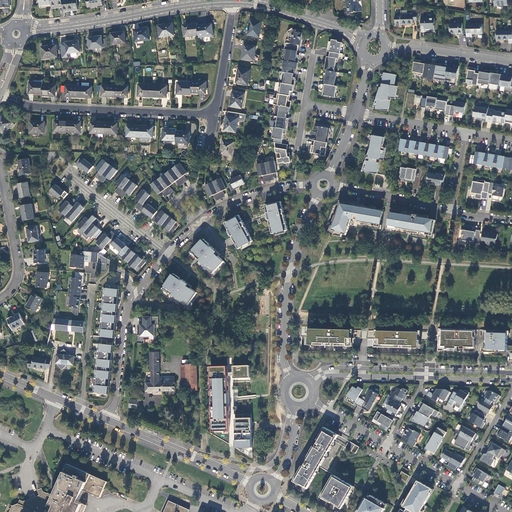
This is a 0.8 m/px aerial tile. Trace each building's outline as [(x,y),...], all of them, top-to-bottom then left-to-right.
[(0,0),(0,8),(9,8),(9,0),(0,0)] [(62,0),(50,0),(52,5),(52,8),(63,7),(62,0)] [(78,10),(76,0),(62,0),(63,7),(64,12),(78,10)] [(346,0),(349,14),(362,12),(361,7),(358,7),(357,2),(359,2),(359,0),(346,0)] [(400,15),(395,15),(395,25),(414,25),(414,21),(417,21),(417,13),(413,13),(413,15),(407,15),(407,11),(401,11),(401,15),(400,15)] [(435,19),(421,19),(421,32),(429,32),(429,31),(430,31),(431,32),(435,32),(435,19)] [(248,35),(259,37),(262,21),(251,20),(248,35)] [(470,23),(466,23),(467,37),(472,37),(472,35),(483,34),(482,25),(470,25),(470,23)] [(173,24),(158,26),(160,38),(174,36),(173,24)] [(197,24),(183,25),(184,37),(199,35),(197,26),(197,24)] [(212,24),(197,26),(199,35),(199,38),(213,36),(212,24)] [(462,24),(450,24),(450,34),(463,34),(462,24)] [(508,31),(496,31),(496,40),(509,40),(509,36),(511,35),(511,27),(508,28),(508,31)] [(150,40),(149,28),(134,30),(136,42),(150,40)] [(284,49),(297,51),(298,46),(298,45),(301,45),(302,39),(301,39),(302,33),(298,32),(299,30),(293,29),(292,28),(287,31),(289,33),(288,38),(291,39),(290,43),(287,43),(285,44),(284,49)] [(125,32),(111,34),(113,44),(126,43),(125,32)] [(103,47),(101,36),(88,38),(90,49),(103,47)] [(337,40),(331,39),(331,42),(328,41),(327,48),(330,49),(329,52),(330,52),(329,57),(336,58),(342,59),(343,53),(340,53),(342,42),(337,41),(337,40)] [(79,41),(61,44),(63,59),(68,58),(67,54),(80,52),(79,41)] [(58,56),(56,45),(42,48),(43,59),(58,56)] [(242,59),(254,61),(256,47),(245,45),(242,59)] [(284,60),(298,63),(299,57),(296,57),(297,51),(284,49),(283,54),(285,55),(284,60)] [(334,71),(336,58),(329,57),(328,62),(326,61),(324,70),(334,71)] [(421,60),(414,59),(412,74),(423,76),(425,64),(420,63),(421,60)] [(285,72),(293,73),(294,68),(297,69),(298,63),(284,60),(282,71),(285,72)] [(425,63),(425,64),(423,76),(423,77),(434,79),(437,63),(431,62),(431,64),(425,63)] [(437,63),(434,79),(445,80),(447,67),(442,66),(443,64),(437,63)] [(447,67),(445,80),(450,81),(449,84),(456,85),(456,82),(459,66),(454,65),(454,68),(447,67)] [(475,68),(469,67),(466,83),(468,83),(468,84),(477,85),(477,83),(479,71),(475,71),(475,68)] [(236,83),(248,85),(250,70),(239,68),(236,83)] [(479,71),(477,83),(489,85),(489,83),(491,70),(485,69),(485,72),(479,71)] [(337,72),(334,71),(324,70),(323,76),(326,76),(324,84),(334,85),(337,72)] [(500,85),(502,74),(497,74),(497,71),(491,70),(489,83),(500,85)] [(282,83),(294,85),(295,79),(292,78),(293,73),(285,72),(284,76),(282,83)] [(396,74),(384,72),(382,87),(380,87),(377,98),(378,98),(376,109),(388,111),(390,98),(393,98),(396,74)] [(500,86),(511,88),(511,80),(511,73),(507,72),(507,75),(502,74),(500,85),(500,86)] [(29,93),(42,94),(43,85),(43,83),(41,83),(41,80),(33,80),(33,83),(30,82),(29,93)] [(206,94),(207,82),(192,82),(192,83),(192,93),(206,94)] [(192,93),(192,83),(177,83),(177,94),(192,95),(192,93)] [(277,93),(289,96),(290,91),(293,91),(294,85),(282,83),(281,83),(280,87),(278,87),(277,93)] [(334,85),(324,84),(324,89),(322,88),(322,93),(324,93),(324,96),(330,97),(330,96),(335,97),(337,86),(334,85)] [(56,96),(56,85),(43,85),(42,94),(42,96),(56,96)] [(138,96),(152,97),(153,85),(139,85),(138,96)] [(167,98),(168,86),(153,85),(152,97),(167,98)] [(79,97),(79,87),(66,86),(66,97),(79,97)] [(115,97),(115,86),(103,86),(102,97),(115,97)] [(128,98),(128,87),(115,86),(115,97),(128,98)] [(92,98),(92,87),(79,87),(79,97),(92,98)] [(230,106),(242,108),(244,94),(233,92),(230,106)] [(276,105),(290,107),(291,101),(289,100),(289,96),(277,93),(276,98),(274,98),(273,104),(276,105)] [(423,95),(409,93),(406,108),(412,109),(413,101),(422,103),(423,98),(423,95)] [(427,99),(423,98),(422,103),(421,107),(426,108),(426,106),(436,107),(437,98),(427,96),(427,99)] [(447,99),(437,98),(436,107),(435,109),(445,111),(445,114),(449,115),(451,105),(447,105),(447,99)] [(455,106),(451,105),(449,115),(453,116),(454,116),(455,111),(464,113),(466,103),(456,101),(455,106)] [(278,116),(286,118),(287,113),(289,113),(290,107),(276,105),(274,116),(278,116)] [(486,121),(488,108),(489,106),(479,105),(478,107),(475,107),(473,116),(478,117),(478,119),(481,119),(481,120),(486,121)] [(505,122),(506,113),(506,111),(502,111),(501,112),(494,111),(495,109),(488,108),(486,121),(492,122),(497,122),(497,121),(499,122),(500,123),(505,123),(505,122)] [(228,116),(238,118),(238,119),(245,120),(246,114),(229,111),(228,116)] [(0,131),(5,135),(13,122),(3,116),(0,120),(0,131)] [(227,116),(225,130),(236,132),(238,119),(238,118),(228,116),(227,116)] [(274,127),(286,129),(287,123),(285,123),(286,118),(278,116),(277,120),(276,120),(274,127)] [(45,122),(31,121),(30,133),(44,134),(45,122)] [(69,121),(55,121),(55,132),(68,132),(69,121)] [(69,121),(68,132),(81,133),(81,122),(69,121)] [(105,123),(91,122),(91,133),(104,134),(105,123)] [(117,123),(105,123),(104,134),(117,134),(117,123)] [(316,132),(315,140),(327,142),(327,140),(328,140),(330,128),(315,125),(314,131),(316,132)] [(140,126),(127,126),(127,137),(140,137),(140,126)] [(153,127),(140,126),(140,137),(153,138),(153,127)] [(274,142),(281,144),(283,136),(282,134),(281,134),(281,133),(286,134),(286,129),(274,127),(272,127),(271,132),(272,133),(271,137),(274,138),(273,142),(274,142)] [(177,130),(163,129),(163,140),(176,141),(177,131),(177,130)] [(190,132),(177,131),(176,141),(176,143),(189,143),(190,132)] [(385,136),(373,134),(370,149),(366,161),(367,161),(366,172),(378,174),(380,159),(385,160),(387,148),(383,147),(385,136)] [(409,152),(411,140),(407,139),(401,138),(399,150),(409,152)] [(411,140),(409,152),(418,153),(420,141),(416,141),(417,140),(411,139),(411,140)] [(234,142),(223,140),(221,154),(232,156),(234,142)] [(327,142),(315,140),(314,145),(312,145),(310,152),(320,154),(320,155),(325,156),(327,142)] [(420,141),(418,153),(428,155),(430,143),(426,142),(420,141)] [(281,144),(274,142),(278,163),(284,162),(286,163),(289,162),(290,161),(290,157),(289,152),(287,153),(287,150),(288,145),(281,144)] [(430,143),(428,155),(438,157),(440,145),(436,144),(430,143)] [(440,144),(440,145),(438,157),(447,158),(450,146),(445,146),(445,145),(440,144)] [(479,152),(475,151),(473,163),(483,165),(485,153),(479,152)] [(485,153),(483,165),(492,167),(495,155),(495,154),(489,153),(489,154),(485,153)] [(495,155),(492,167),(502,168),(504,156),(499,155),(495,155)] [(29,159),(18,161),(19,166),(17,167),(17,168),(19,168),(20,173),(18,173),(18,176),(31,173),(29,159)] [(79,159),(75,164),(88,174),(93,167),(84,159),(82,161),(79,159)] [(102,160),(95,170),(99,173),(95,178),(98,180),(110,166),(102,160)] [(274,161),(265,162),(268,174),(269,179),(269,181),(273,180),(271,173),(276,172),(274,161)] [(268,174),(265,162),(257,164),(259,176),(264,175),(265,180),(269,179),(268,174)] [(180,163),(173,168),(180,178),(184,183),(187,181),(183,176),(187,173),(180,163)] [(110,166),(98,180),(101,183),(105,177),(110,181),(117,171),(110,166)] [(407,168),(400,167),(399,173),(401,173),(400,177),(406,178),(407,180),(414,181),(416,169),(407,167),(407,168)] [(180,178),(173,168),(165,174),(172,184),(180,178)] [(435,173),(428,172),(427,179),(428,179),(428,183),(436,184),(436,186),(441,187),(442,180),(444,180),(445,174),(436,172),(435,173)] [(165,174),(158,179),(165,189),(172,184),(165,174)] [(123,175),(115,185),(120,188),(116,193),(119,195),(130,180),(123,175)] [(245,183),(241,175),(230,180),(231,182),(228,184),(231,191),(234,189),(234,188),(245,183)] [(165,189),(158,179),(151,185),(158,194),(162,191),(166,196),(169,194),(165,189)] [(213,182),(218,193),(221,199),(224,198),(222,192),(226,190),(221,179),(213,182)] [(488,192),(490,182),(485,182),(485,181),(478,179),(477,181),(475,180),(475,181),(473,181),(471,192),(475,193),(474,198),(481,199),(481,198),(487,199),(488,192)] [(130,180),(119,195),(122,197),(126,192),(130,195),(137,186),(130,180)] [(28,182),(18,184),(21,198),(30,196),(28,182)] [(218,193),(213,182),(205,186),(210,197),(218,193)] [(501,184),(490,182),(488,192),(493,193),(492,199),(498,200),(499,196),(502,197),(504,188),(501,187),(501,184)] [(56,184),(50,191),(59,199),(61,197),(63,200),(68,195),(56,184)] [(143,189),(136,199),(140,202),(137,207),(139,209),(143,204),(150,195),(143,189)] [(66,201),(59,210),(65,216),(78,202),(75,200),(71,205),(66,201)] [(281,201),(265,205),(267,212),(267,213),(272,234),(288,230),(285,217),(281,201)] [(80,205),(78,202),(65,216),(72,222),(80,213),(76,209),(80,205)] [(340,202),(331,230),(335,231),(333,235),(341,236),(342,234),(346,235),(352,219),(353,219),(354,213),(359,214),(357,221),(372,224),(372,225),(380,227),(382,211),(375,209),(375,208),(358,205),(358,209),(355,208),(355,205),(340,202)] [(32,204),(21,206),(23,221),(34,219),(32,204)] [(143,204),(139,209),(152,218),(157,212),(157,211),(148,204),(146,206),(143,204)] [(157,212),(152,218),(162,226),(169,216),(162,211),(159,214),(157,212)] [(391,212),(388,228),(396,229),(396,228),(425,233),(425,234),(433,236),(435,220),(428,219),(428,217),(418,215),(414,214),(402,213),(402,214),(391,212)] [(239,215),(223,224),(230,237),(232,240),(234,244),(237,250),(239,248),(252,241),(253,241),(243,221),(239,215)] [(85,218),(78,227),(84,233),(96,218),(94,216),(89,221),(85,218)] [(169,216),(162,226),(172,233),(177,227),(174,225),(176,221),(169,216)] [(96,218),(84,233),(91,238),(99,229),(95,226),(99,221),(96,218)] [(473,227),(465,225),(465,226),(464,226),(462,227),(461,228),(460,229),(462,230),(461,234),(462,234),(461,239),(469,241),(468,242),(478,244),(480,230),(475,229),(475,231),(472,231),(473,227)] [(37,226),(27,228),(30,243),(40,241),(37,226)] [(487,231),(483,231),(481,242),(485,243),(486,244),(489,245),(491,244),(494,244),(495,240),(497,239),(498,234),(491,232),(491,231),(487,231)] [(105,233),(97,242),(104,248),(111,240),(112,239),(105,233)] [(113,242),(111,244),(121,253),(121,252),(127,246),(115,235),(112,239),(111,240),(113,242)] [(204,239),(191,252),(213,273),(224,261),(219,256),(220,254),(217,251),(215,249),(214,250),(209,245),(209,244),(204,239)] [(124,254),(121,257),(128,263),(136,254),(127,246),(121,252),(124,254)] [(46,250),(35,250),(35,263),(46,263),(46,250)] [(99,254),(99,253),(91,252),(90,262),(98,263),(99,254)] [(107,259),(99,254),(98,263),(98,271),(106,271),(107,259)] [(136,254),(128,263),(135,269),(138,266),(140,268),(145,262),(136,254)] [(85,256),(72,255),(71,267),(84,268),(85,263),(84,263),(85,256)] [(49,273),(38,271),(36,287),(47,288),(49,273)] [(79,316),(84,274),(76,273),(75,278),(72,279),(69,297),(71,298),(69,308),(74,308),(73,313),(79,316)] [(173,273),(163,288),(188,305),(197,292),(188,286),(188,285),(179,279),(180,278),(173,273)] [(104,288),(99,336),(113,338),(114,329),(118,298),(119,285),(109,285),(106,284),(106,288),(104,288)] [(43,299),(34,294),(29,303),(28,302),(26,306),(35,312),(43,299)] [(59,312),(56,312),(54,319),(47,346),(51,347),(56,330),(72,331),(71,334),(75,335),(75,338),(77,341),(83,342),(85,322),(72,320),(72,317),(59,316),(59,312)] [(25,324),(20,314),(13,318),(13,317),(8,319),(13,330),(25,324)] [(155,336),(154,325),(158,325),(158,318),(144,318),(144,325),(138,325),(139,335),(137,335),(137,346),(144,346),(144,340),(148,340),(147,336),(155,336)] [(351,330),(309,329),(309,345),(350,346),(351,339),(351,330)] [(475,331),(442,330),(442,346),(446,346),(446,348),(456,348),(456,346),(475,347),(475,341),(475,331)] [(508,330),(485,330),(485,341),(485,352),(507,352),(507,350),(511,350),(511,345),(507,345),(508,330)] [(419,332),(377,331),(377,341),(377,347),(419,348),(419,332)] [(113,345),(98,343),(93,392),(100,393),(100,397),(107,398),(109,385),(112,354),(113,345)] [(175,391),(175,376),(159,377),(159,363),(159,353),(158,353),(158,348),(152,348),(152,352),(150,352),(150,369),(151,369),(151,379),(147,380),(147,383),(146,383),(146,392),(175,391)] [(58,355),(57,355),(57,363),(62,370),(66,367),(66,365),(72,365),(72,362),(74,362),(74,356),(67,355),(67,353),(64,349),(58,355)] [(47,359),(34,357),(34,360),(28,360),(28,368),(33,368),(33,367),(46,369),(46,368),(50,369),(51,360),(47,359)] [(197,390),(196,364),(186,364),(187,391),(197,390)] [(250,365),(233,366),(234,378),(237,378),(250,377),(250,365)] [(228,382),(227,366),(210,366),(212,431),(229,430),(229,422),(229,410),(228,399),(228,382)] [(363,389),(358,387),(357,389),(353,386),(348,395),(346,394),(343,400),(347,402),(347,401),(354,404),(354,403),(361,407),(365,401),(358,397),(363,389)] [(391,395),(401,401),(403,398),(405,399),(407,395),(405,394),(408,390),(405,388),(397,388),(395,392),(393,391),(392,391),(390,395),(391,395)] [(444,401),(450,392),(445,389),(437,389),(434,394),(429,391),(427,395),(437,401),(439,398),(444,401)] [(463,405),(469,392),(465,390),(464,391),(460,389),(460,390),(455,390),(448,402),(452,405),(455,400),(456,401),(455,404),(456,406),(459,408),(462,404),(463,405)] [(378,394),(371,390),(365,401),(361,407),(369,411),(378,394)] [(501,396),(491,391),(488,391),(486,391),(484,394),(486,395),(483,400),(492,405),(495,401),(497,402),(501,396)] [(399,405),(401,401),(391,395),(389,399),(391,400),(387,407),(397,413),(401,406),(399,405)] [(492,405),(483,400),(481,399),(478,405),(478,408),(479,408),(477,411),(486,416),(488,413),(489,413),(493,406),(492,405)] [(138,400),(130,400),(129,408),(137,409),(138,400)] [(438,412),(420,401),(418,405),(420,406),(418,411),(429,418),(431,414),(435,417),(438,412)] [(482,421),(483,419),(484,420),(486,416),(477,411),(475,410),(469,421),(482,428),(485,423),(483,422),(482,421)] [(378,411),(373,419),(381,423),(379,426),(385,430),(387,426),(389,428),(394,418),(391,416),(390,418),(378,411)] [(429,418),(418,411),(416,414),(414,413),(410,420),(419,424),(419,423),(424,426),(427,421),(429,422),(431,419),(429,418)] [(511,416),(509,415),(508,414),(505,419),(506,420),(503,426),(511,430),(511,416)] [(251,417),(235,418),(235,427),(236,448),(252,447),(252,433),(252,422),(251,417)] [(478,435),(462,425),(459,430),(461,432),(459,435),(471,442),(473,439),(475,440),(478,435)] [(511,430),(503,426),(501,429),(499,428),(497,432),(497,433),(496,434),(497,435),(498,436),(500,438),(501,437),(505,439),(505,440),(511,444),(511,441),(511,437),(511,436),(511,430)] [(436,435),(430,445),(437,449),(442,439),(443,437),(444,437),(447,432),(440,428),(438,427),(434,434),(436,435)] [(310,484),(338,435),(326,428),(304,466),(302,465),(296,476),(298,477),(295,482),(300,485),(301,483),(306,486),(308,483),(310,484)] [(413,430),(408,428),(406,431),(405,431),(403,435),(406,436),(404,440),(414,446),(417,442),(416,442),(420,434),(414,430),(413,430)] [(465,449),(469,450),(472,446),(470,445),(471,442),(459,435),(456,433),(453,438),(456,440),(454,445),(460,447),(461,445),(462,446),(462,447),(465,449)] [(359,447),(349,441),(345,447),(356,453),(359,447)] [(506,450),(491,442),(488,447),(490,448),(488,451),(495,455),(500,458),(502,455),(503,455),(506,450)] [(457,456),(446,449),(441,457),(450,461),(447,465),(455,470),(458,466),(460,467),(464,459),(457,454),(457,456)] [(481,459),(492,465),(495,460),(493,458),(495,455),(488,451),(486,455),(484,453),(481,459)] [(84,511),(87,506),(79,502),(84,490),(100,497),(107,482),(91,475),(92,474),(68,464),(54,495),(49,493),(48,494),(44,492),(42,488),(38,490),(40,495),(24,502),(21,500),(19,504),(13,506),(10,511),(84,511)] [(490,476),(476,467),(474,471),(475,472),(473,475),(474,476),(472,480),(483,486),(485,481),(486,481),(487,481),(487,480),(488,480),(488,479),(489,479),(489,478),(490,477),(490,476)] [(406,482),(410,476),(404,472),(400,479),(406,482)] [(345,481),(333,474),(324,491),(325,492),(323,496),(328,499),(327,500),(331,502),(332,501),(341,506),(343,502),(345,503),(352,491),(350,490),(353,486),(345,481)] [(418,480),(414,486),(430,495),(433,489),(418,480)] [(505,488),(499,484),(494,492),(500,496),(505,488)] [(420,511),(430,495),(414,486),(403,506),(407,508),(407,509),(406,511),(402,508),(399,511),(412,511),(413,511),(414,511),(420,511)] [(377,498),(371,495),(369,499),(365,497),(357,511),(382,511),(385,508),(382,506),(384,502),(377,498)] [(188,511),(190,510),(169,500),(163,511),(188,511)]
